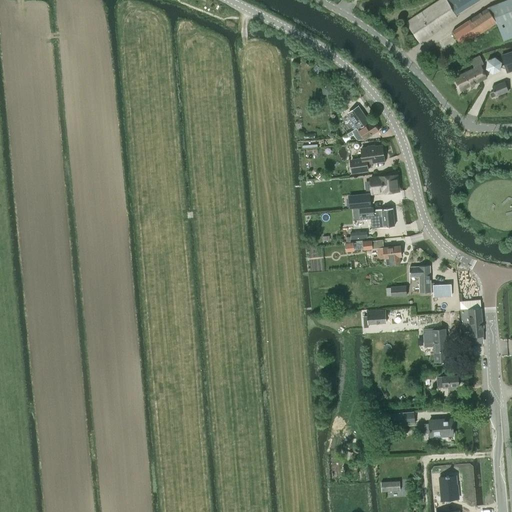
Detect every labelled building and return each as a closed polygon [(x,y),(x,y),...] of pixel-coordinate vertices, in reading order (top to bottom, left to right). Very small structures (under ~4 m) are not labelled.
[(443,0),(408,23),(420,41),(457,17),(456,15),(479,0),(443,0)] [(511,0),(509,0),(488,9),(454,31),(463,45),(496,23),(504,40),(504,41),(505,41),(511,37),(511,0)] [(508,72),(511,71),(511,51),(502,55),(508,72)] [(474,68),(454,78),(457,82),(456,84),(457,86),(459,87),(460,90),(471,85),(473,86),(475,84),(476,83),(486,78),(481,65),(484,64),(480,56),(470,60),(474,68)] [(487,60),(486,69),(493,74),(501,71),(502,62),(495,57),(489,59),(487,60)] [(491,93),(492,97),(509,91),(505,82),(492,86),(494,92),(491,93)] [(350,116),(347,119),(353,129),(348,132),(352,136),(358,132),(356,129),(357,128),(359,131),(365,140),(379,131),(374,123),(373,124),(371,125),(370,124),(369,122),(358,107),(349,113),(350,116)] [(342,138),(346,143),(352,139),(347,133),(342,136),(343,137),(342,138)] [(368,148),(362,149),(363,156),(361,159),(353,160),(351,162),(352,167),(354,168),(352,170),(353,173),(369,171),(368,163),(385,161),(383,146),(375,147),(374,145),(369,146),(368,148)] [(372,180),(365,181),(366,193),(383,192),(383,193),(396,192),(393,176),(381,177),(381,179),(372,180)] [(370,195),(349,197),(349,198),(350,208),(350,207),(371,206),(370,195)] [(372,228),(378,228),(395,226),(393,209),(374,210),(374,207),(360,209),(353,209),(354,220),(371,219),(372,228)] [(364,242),(364,250),(383,247),(382,240),(364,242)] [(400,246),(377,248),(378,259),(386,258),(387,265),(400,264),(400,257),(402,257),(400,246)] [(419,267),(410,267),(410,277),(419,276),(420,292),(431,292),(434,292),(434,297),(451,296),(451,285),(434,285),(434,283),(431,283),(430,266),(419,266),(419,267)] [(391,297),(407,296),(406,285),(391,286),(391,287),(381,288),(382,296),(391,295),(391,297)] [(462,301),(460,301),(461,309),(462,320),(463,320),(464,337),(470,337),(471,344),(482,343),(481,336),(483,336),(480,299),(462,301)] [(385,310),(367,311),(368,325),(386,324),(385,310)] [(456,322),(455,313),(443,314),(443,322),(456,322)] [(435,362),(448,361),(445,329),(432,330),(423,331),(425,347),(434,346),(435,362)] [(443,387),(459,386),(458,375),(443,376),(437,377),(438,388),(443,387)] [(385,425),(394,424),(414,422),(413,411),(393,413),(393,414),(384,415),(385,425)] [(430,423),(424,424),(424,434),(430,434),(430,437),(453,435),(452,419),(429,420),(430,423)] [(442,500),(459,498),(458,490),(457,490),(456,476),(439,477),(442,500)] [(399,481),(381,482),(382,492),(400,491),(399,481)]
